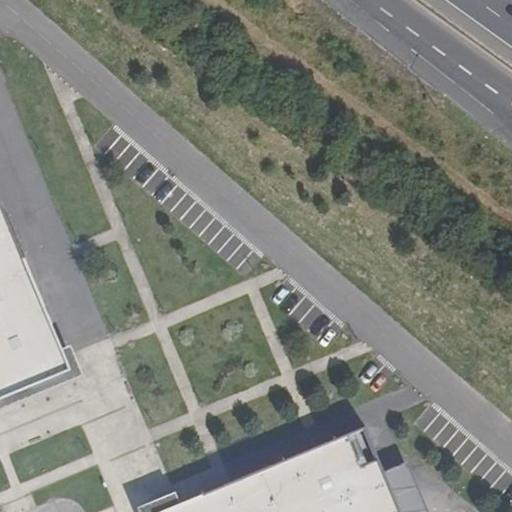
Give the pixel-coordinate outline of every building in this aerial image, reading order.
[(0,400),(72,370),(64,350),(0,197),(0,400)] [(0,409),(83,375),(71,347),(64,350),(72,370),(0,400),(0,409)] [(179,504),(160,511),(370,511),(358,482),(339,437),(205,493),(179,504)] [(370,511),(397,511),(381,473),(358,482),(370,511)] [(160,511),(179,504),(174,494),(138,509),(138,511),(160,511)]
